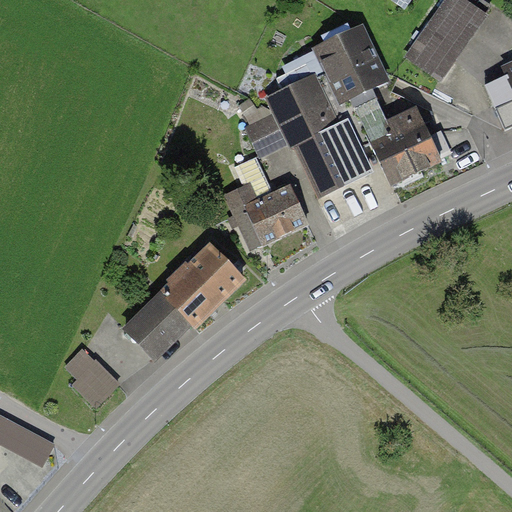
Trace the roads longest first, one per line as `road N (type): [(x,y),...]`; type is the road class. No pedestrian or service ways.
road 1 (primary): [(58,511),(181,387),(296,298)]
road 2 (residential): [(511,485),(296,298)]
road 3 (primary): [(296,298),(511,182)]
